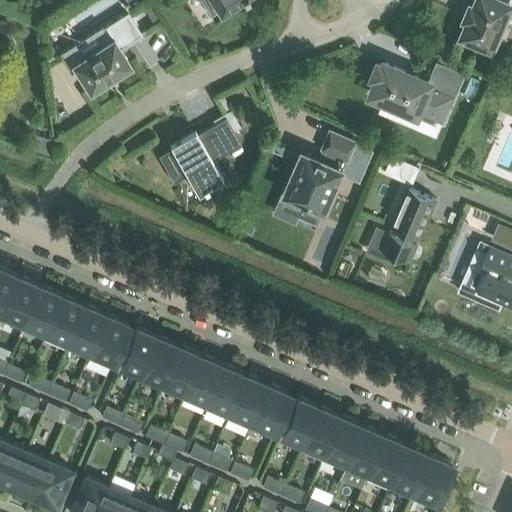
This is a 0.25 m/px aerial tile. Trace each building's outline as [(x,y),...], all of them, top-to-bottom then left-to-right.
[(214,0),(221,9),(227,5),(230,6),(238,0),(214,0)] [(469,19),(463,34),(493,47),(506,16),(511,18),(511,0),(473,0),(472,4),(472,3),(466,17),(469,19)] [(150,1),(142,5),(148,14),(156,9),(150,1)] [(142,34),(127,12),(98,31),(105,41),(73,62),(90,89),(130,63),(120,47),(142,34)] [(379,77),(372,93),(418,113),(419,109),(443,119),(453,95),(463,72),(437,60),(428,80),(386,61),(384,65),(380,63),(374,75),(379,77)] [(172,146),(158,154),(174,181),(175,180),(173,176),(184,170),(186,174),(187,173),(191,180),(198,192),(204,188),(204,189),(209,187),(208,186),(223,177),(212,159),(213,159),(211,155),(238,139),(240,143),(241,142),(226,115),(197,132),(195,128),(170,143),(172,146)] [(376,120),(372,137),(381,139),(385,123),(376,120)] [(398,127),(390,144),(418,157),(426,140),(398,127)] [(304,150),(286,192),(303,199),(301,203),(303,204),(299,213),(318,221),(324,208),(326,209),(342,172),(360,180),(374,148),(355,140),(331,130),(324,146),(325,147),(321,158),(304,150)] [(385,171),(413,183),(421,166),(392,153),(385,171)] [(437,198),(408,186),(382,246),(410,258),(437,198)] [(511,251),(492,243),(481,268),(487,271),(479,289),(491,294),(488,302),(500,307),(503,300),(511,303),(511,251)] [(0,315),(18,273),(0,265),(0,315)] [(0,315),(22,325),(40,283),(18,273),(0,315)] [(44,335),(63,293),(40,283),(22,325),(44,335)] [(67,345),(85,302),(63,293),(44,335),(67,345)] [(89,354),(107,312),(85,302),(67,345),(89,354)] [(111,364),(129,322),(107,312),(89,354),(111,364)] [(139,376),(157,334),(135,324),(117,366),(139,376)] [(161,386),(179,343),(157,334),(139,376),(161,386)] [(183,395),(202,353),(179,343),(161,386),(183,395)] [(206,405),(224,363),(202,353),(183,395),(206,405)] [(25,368),(7,360),(2,371),(20,379),(25,368)] [(228,415),(246,372),(224,363),(206,405),(228,415)] [(46,390),(51,380),(33,372),(29,383),(46,390)] [(250,424),(268,382),(246,372),(228,415),(250,424)] [(69,387),(51,380),(46,390),(64,398),(69,387)] [(272,434),(291,392),(268,382),(250,424),(272,434)] [(21,401),(26,390),(11,384),(6,395),(21,401)] [(73,389),(68,400),(86,408),(91,397),(73,389)] [(35,407),(40,396),(26,390),(21,401),(35,407)] [(300,446),(318,404),(296,394),(278,436),(300,446)] [(57,417),(62,406),(48,400),(43,411),(57,417)] [(119,422),(124,411),(107,404),(102,414),(119,422)] [(322,456),(341,413),(318,404),(300,446),(322,456)] [(79,427),(84,416),(70,409),(65,420),(79,427)] [(142,419),(124,411),(119,422),(137,430),(142,419)] [(344,465),(363,423),(341,413),(322,456),(344,465)] [(163,441),(168,430),(151,423),(146,434),(162,440),(163,441)] [(367,475),(385,433),(363,423),(344,465),(367,475)] [(125,446),(130,435),(115,429),(110,440),(125,446)] [(186,438),(168,430),(163,441),(177,447),(181,449),(186,438)] [(389,484),(407,442),(385,433),(367,475),(389,484)] [(147,456),(151,445),(137,438),(132,449),(147,456)] [(0,479),(11,485),(27,448),(5,439),(0,449),(0,479)] [(172,458),(174,454),(177,447),(163,441),(162,440),(157,452),(172,458)] [(208,460),(212,450),(195,442),(190,453),(208,460)] [(411,494),(429,452),(407,442),(389,484),(411,494)] [(33,494),(49,458),(27,448),(11,485),(33,494)] [(230,457),(212,450),(208,460),(225,468),(230,457)] [(452,462),(429,452),(411,494),(433,504),(452,462)] [(183,472),(188,461),(174,454),(172,458),(169,465),(183,472)] [(55,505),(72,467),(70,466),(70,467),(49,458),(33,494),(54,503),(54,504),(55,505)] [(234,459),(230,470),(247,477),(252,467),(234,459)] [(205,481),(210,470),(196,464),(191,475),(205,481)] [(73,511),(96,511),(108,484),(87,475),(87,474),(86,473),(69,511),(71,511),(73,511)] [(228,491),(232,479),(218,473),(213,484),(228,491)] [(281,492),(285,481),(268,474),(263,484),(281,492)] [(303,489),(285,481),(281,492),(298,500),(303,489)] [(122,511),(130,494),(108,484),(96,511),(122,511)] [(273,510),(277,499),(263,493),(258,504),(273,510)] [(148,511),(152,503),(130,494),(122,511),(148,511)] [(316,511),(324,511),(328,504),(310,497),(307,503),(306,507),(309,509),(316,511)] [(172,511),(152,503),(148,511),(172,511)] [(298,511),(300,509),(285,503),(280,511),(298,511)]
